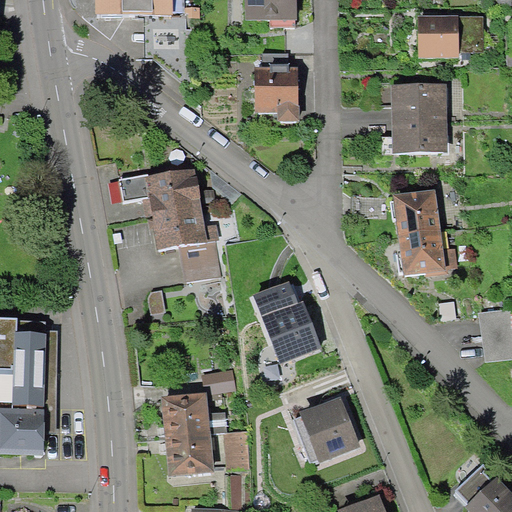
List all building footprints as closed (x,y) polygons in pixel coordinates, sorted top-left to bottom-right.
[(169,0),(95,0),(95,13),(144,13),(169,13),(169,0)] [(301,0),(251,0),(252,28),(302,26),(301,0)] [(169,13),(144,13),(143,53),(187,55),(188,14),(169,13)] [(463,21),(421,21),(422,66),(463,65),(463,21)] [(305,75),(258,76),(259,119),(283,119),(283,128),(306,127),(305,75)] [(449,90),(395,92),(397,159),(451,158),(449,90)] [(201,174),(149,183),(162,256),(179,253),(185,287),(220,280),(201,174)] [(145,180),(121,183),(124,205),(148,202),(145,180)] [(352,196),(352,218),(386,219),(386,196),(352,196)] [(439,196),(398,201),(410,283),(451,277),(439,196)] [(313,308),(272,322),(287,368),(328,354),(313,308)] [(511,313),(478,317),(483,364),(511,360),(511,313)] [(60,327),(0,324),(0,404),(58,406),(60,327)] [(234,369),(204,375),(208,393),(238,387),(234,369)] [(204,397),(161,401),(165,440),(208,436),(204,397)] [(347,403),(305,418),(323,468),(365,452),(347,403)] [(49,416),(6,416),(5,459),(49,460),(49,416)] [(257,434),(223,439),(228,476),(262,471),(257,434)] [(208,436),(165,440),(169,480),(212,475),(208,436)] [(511,511),(511,494),(502,484),(474,511),(511,511)] [(385,511),(381,500),(351,511),(385,511)]
